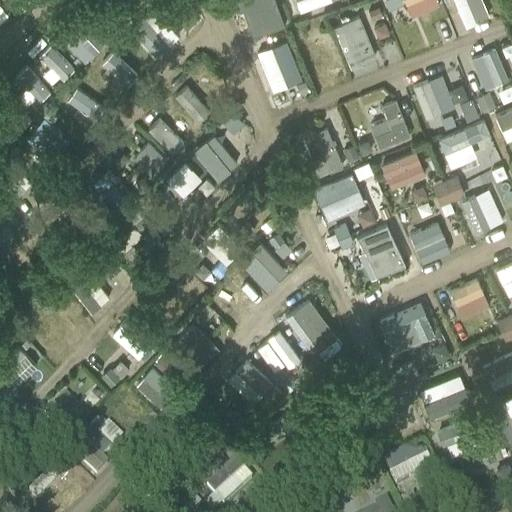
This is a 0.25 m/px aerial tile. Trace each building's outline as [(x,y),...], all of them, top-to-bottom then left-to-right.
[(162,0),(156,5),(162,12),(171,5),(166,0),(162,0)] [(300,0),(303,9),(329,0),(300,0)] [(400,0),(384,0),(388,9),(402,3),(400,0)] [(437,0),(403,0),(408,14),(439,4),(437,0)] [(453,0),(459,23),(485,17),(481,0),(453,0)] [(128,23),(155,60),(181,41),(154,4),(128,23)] [(382,14),(378,6),(368,10),(372,18),(382,14)] [(84,59),(103,40),(74,12),(64,22),(71,29),(63,38),(84,59)] [(358,13),(331,24),(348,66),(375,55),(358,13)] [(51,40),(58,47),(63,42),(57,35),(51,40)] [(254,48),(270,89),(300,77),(283,36),(254,48)] [(322,36),(299,42),(307,73),(330,67),(322,36)] [(482,87),(508,77),(495,44),(470,54),(482,87)] [(112,53),(101,63),(96,57),(79,73),(93,87),(120,62),(112,53)] [(26,62),(15,73),(38,98),(50,88),(26,62)] [(412,85),(425,117),(454,106),(441,74),(412,85)] [(305,80),(296,84),(300,94),(309,90),(305,80)] [(200,84),(177,100),(191,120),(214,104),(200,84)] [(58,102),(72,115),(86,100),(72,87),(58,102)] [(489,90),(476,96),(483,111),(496,105),(489,90)] [(384,116),(368,120),(374,142),(408,134),(399,96),(380,101),(384,116)] [(459,103),(466,120),(478,115),(471,98),(459,103)] [(6,108),(19,126),(30,118),(17,100),(6,108)] [(511,103),(492,112),(504,138),(511,134),(511,103)] [(50,105),(42,114),(52,122),(60,113),(50,105)] [(161,105),(158,112),(167,117),(160,131),(185,144),(196,123),(161,105)] [(221,118),(233,133),(244,123),(232,109),(221,118)] [(470,141),(490,131),(482,115),(436,137),(450,165),(476,153),(470,141)] [(306,178),(343,162),(327,123),(289,139),(306,178)] [(195,153),(216,178),(236,160),(215,136),(195,153)] [(148,139),(130,157),(147,175),(166,158),(148,139)] [(367,139),(358,143),(362,153),(371,149),(367,139)] [(82,158),(89,149),(80,141),(73,150),(82,158)] [(343,149),(348,160),(358,156),(353,144),(343,149)] [(7,156),(15,163),(22,155),(15,148),(7,156)] [(390,188),(425,174),(415,150),(381,164),(390,188)] [(181,159),(164,177),(182,194),(200,176),(181,159)] [(352,172),(314,189),(326,218),(364,201),(352,172)] [(448,189),(460,184),(456,174),(444,179),(448,189)] [(136,180),(140,193),(150,190),(147,178),(136,180)] [(436,194),(448,189),(444,179),(432,185),(436,194)] [(448,189),(452,199),(464,194),(460,184),(448,189)] [(436,194),(440,204),(452,199),(448,189),(436,194)] [(0,219),(9,210),(0,200),(0,219)] [(151,227),(136,209),(106,235),(121,253),(151,227)] [(260,226),(266,232),(275,224),(270,217),(260,226)] [(409,233),(422,262),(449,250),(437,221),(409,233)] [(333,227),(337,237),(350,232),(345,222),(333,227)] [(218,223),(201,238),(225,263),(241,248),(218,223)] [(357,236),(364,251),(375,246),(386,272),(404,264),(386,223),(357,236)] [(153,230),(144,238),(152,246),(160,239),(153,230)] [(278,232),(269,238),(275,247),(284,240),(278,232)] [(350,232),(337,237),(341,248),(354,242),(350,232)] [(258,239),(237,259),(265,288),(286,269),(258,239)] [(511,258),(494,266),(506,293),(511,290),(511,258)] [(222,271),(227,266),(221,260),(211,270),(218,278),(223,273),(222,271)] [(63,276),(89,310),(108,296),(82,261),(63,276)] [(175,278),(168,272),(151,287),(175,312),(201,287),(184,269),(175,278)] [(447,286),(457,316),(488,306),(478,276),(447,286)] [(228,318),(246,303),(229,284),(212,298),(228,318)] [(312,352),(336,335),(309,299),(285,316),(312,352)] [(392,351),(433,333),(420,302),(379,320),(392,351)] [(209,316),(203,308),(193,316),(200,323),(209,316)] [(501,330),(511,325),(511,322),(509,314),(497,319),(501,330)] [(111,333),(136,355),(145,346),(120,324),(111,333)] [(200,364),(218,347),(197,324),(179,341),(200,364)] [(511,336),(511,325),(501,330),(506,340),(511,336)] [(285,364),(298,355),(277,326),(265,335),(285,364)] [(19,345),(24,350),(30,344),(25,339),(19,345)] [(256,345),(272,367),(281,361),(265,339),(256,345)] [(0,389),(2,392),(33,363),(13,341),(0,353),(0,389)] [(489,342),(476,348),(482,361),(495,355),(489,342)] [(151,352),(147,348),(140,355),(144,359),(151,352)] [(162,369),(169,361),(163,355),(156,364),(162,369)] [(250,402),(272,382),(247,356),(226,376),(250,402)] [(349,356),(338,362),(343,370),(353,363),(349,356)] [(414,359),(401,364),(405,374),(418,369),(414,359)] [(282,386),(290,377),(279,367),(271,377),(282,386)] [(110,368),(101,376),(110,385),(119,378),(110,368)] [(418,369),(405,374),(410,385),(422,380),(418,369)] [(419,388),(426,412),(452,403),(444,379),(419,388)] [(356,387),(360,392),(368,385),(363,380),(356,387)] [(272,385),(267,391),(274,398),(276,399),(281,393),(272,385)] [(96,402),(104,393),(98,387),(89,395),(96,402)] [(58,441),(86,411),(63,390),(36,421),(58,441)] [(511,395),(503,400),(510,415),(511,415),(511,417),(511,395)] [(303,409),(314,417),(323,405),(312,397),(303,409)] [(90,427),(90,428),(97,435),(107,425),(101,420),(100,422),(97,419),(90,427)] [(199,421),(190,430),(209,449),(218,440),(199,421)] [(483,426),(445,441),(450,454),(488,439),(483,426)] [(112,449),(112,448),(97,435),(90,428),(69,451),(96,477),(108,464),(103,459),(112,449)] [(383,458),(395,484),(434,467),(422,440),(383,458)] [(196,493),(213,511),(216,511),(252,477),(233,457),(196,493)] [(208,457),(199,467),(207,474),(216,464),(208,457)] [(511,469),(508,462),(495,468),(501,482),(511,476),(511,469)] [(35,492),(54,504),(72,477),(53,465),(35,492)] [(469,493),(464,482),(452,486),(457,498),(469,493)] [(159,504),(168,510),(174,501),(165,495),(159,504)] [(147,511),(131,496),(116,511),(147,511)] [(370,511),(392,511),(386,499),(373,506),(375,510),(370,511)]
